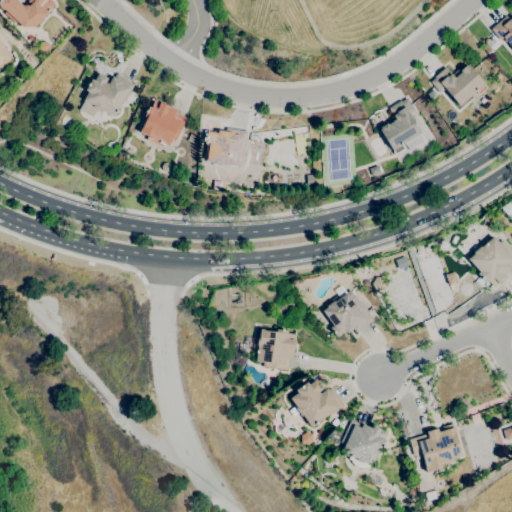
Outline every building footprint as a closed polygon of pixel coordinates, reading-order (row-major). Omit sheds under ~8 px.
[(22,27),(16,22),(14,24),(3,13),(5,11),(3,9),(2,10),(0,8),(0,0),(51,0),(54,3),(53,4),(54,5),(33,27),(22,27)] [(511,48),(503,38),(500,41),(490,29),(505,15),(509,20),(511,17),(511,48)] [(42,52),(38,48),(40,42),(45,41),(49,45),(47,50),(42,52)] [(0,42),(10,58),(8,59),(9,60),(1,65),(0,64),(0,42)] [(486,52),(480,46),(485,43),(490,48),(486,52)] [(458,106),(444,89),(439,93),(429,82),(434,78),(433,77),(444,67),(451,75),(458,69),(459,70),(465,65),(466,66),(467,65),(483,84),(486,88),(478,95),(475,91),(458,106)] [(113,117),(101,110),(100,113),(89,107),(90,104),(82,100),(87,92),(84,90),(86,85),(87,83),(88,83),(90,79),(93,80),(97,73),(107,78),(104,82),(107,84),(111,76),(113,77),(115,74),(133,84),(125,99),(123,98),(116,111),(117,111),(116,113),(115,112),(113,117)] [(430,99),(426,94),(431,90),(435,95),(430,99)] [(394,154),(392,150),(392,151),(378,129),(380,129),(379,127),(386,123),(387,124),(391,121),(394,119),(387,108),(400,100),(401,101),(406,98),(414,111),(408,114),(425,141),(409,152),(403,143),(401,145),(403,149),(394,154)] [(167,146),(159,142),(157,145),(145,140),(146,137),(145,137),(146,135),(138,132),(140,128),(140,129),(146,118),(143,116),(145,112),(144,112),(145,110),(146,110),(148,106),(150,107),(154,99),(159,101),(159,102),(175,110),(174,112),(185,118),(175,140),(170,138),(167,146)] [(239,168),(225,165),(225,168),(211,165),(211,164),(210,164),(211,163),(204,161),(207,144),(203,143),(205,131),(216,133),(216,130),(224,131),(225,127),(247,131),(245,146),(243,145),(239,168)] [(193,143),(186,140),(190,133),(196,136),(193,143)] [(108,151),(99,146),(104,136),(113,141),(108,151)] [(511,211),(507,215),(500,208),(508,202),(511,207),(511,211)] [(481,238),(474,233),(479,227),(485,231),(481,238)] [(493,287),(488,281),(487,282),(486,281),(484,283),(476,274),(478,272),(467,259),(473,253),(472,252),(479,246),(480,247),(492,236),(498,243),(501,240),(511,252),(511,264),(509,267),(510,267),(503,274),(506,278),(498,285),(497,284),(493,287)] [(445,251),(439,248),(441,242),(448,244),(445,251)] [(418,254),(414,247),(420,244),(424,251),(418,254)] [(335,301),(349,290),(362,307),(364,307),(373,319),(365,325),(364,324),(355,332),(352,328),(346,333),(344,331),(336,337),(331,330),(329,328),(331,326),(332,325),(321,311),(326,307),(325,306),(333,301),(333,302),(335,301)] [(286,370),(262,367),(262,362),(254,361),(255,352),(254,352),(254,350),(256,350),(256,346),(257,337),(258,338),(259,329),(263,330),(275,332),(275,329),(279,330),(280,328),(282,328),(282,330),(286,331),(286,333),(295,334),(294,340),(293,340),(291,358),(288,358),(286,370)] [(319,421),(316,423),(314,424),(310,427),(301,415),(300,416),(294,408),(295,407),(289,398),(296,393),(294,390),(299,387),(299,386),(301,385),(306,382),(308,385),(314,380),(321,389),(317,392),(319,394),(323,390),(326,389),(327,390),(330,388),(343,406),(329,416),(327,415),(319,421)] [(343,427),(338,423),(344,417),(346,419),(343,427)] [(334,427),(330,423),(335,418),(339,422),(334,427)] [(368,469),(365,468),(364,468),(363,468),(362,468),(361,468),(360,468),(359,468),(358,468),(357,468),(356,467),(355,467),(354,466),(353,465),(352,465),(352,464),(351,463),(351,462),(350,461),(350,460),(347,459),(349,456),(340,452),(344,444),(339,442),(350,419),(361,425),(361,424),(370,428),(372,424),(380,427),(380,429),(386,432),(382,440),(384,441),(379,451),(377,450),(370,466),(369,466),(368,469)] [(425,472),(424,468),(424,467),(420,453),(412,456),(408,439),(426,434),(425,432),(436,428),(437,432),(442,430),(441,427),(452,424),(455,432),(454,433),(460,456),(451,458),(452,462),(446,463),(447,466),(425,472)] [(511,437),(504,440),(501,430),(511,427),(511,437)] [(306,445),(300,442),(300,435),(305,432),(310,435),(311,441),(306,445)] [(426,501),(424,493),(433,491),(436,498),(426,501)]
